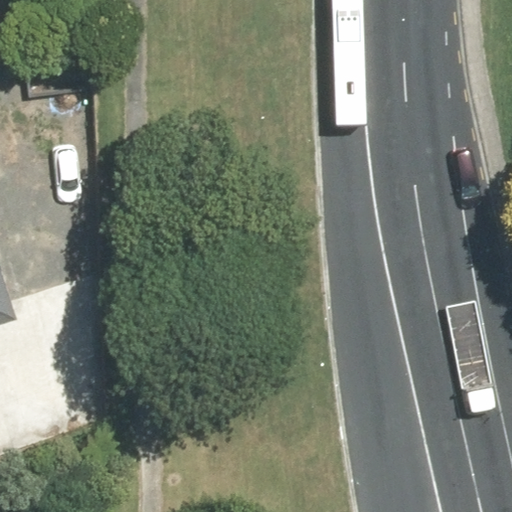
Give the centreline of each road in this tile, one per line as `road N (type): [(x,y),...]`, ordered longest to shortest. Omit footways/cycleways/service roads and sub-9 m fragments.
road 1 (secondary): [(409,268),(394,0)]
road 2 (secondary): [(459,511),(409,268)]
road 3 (secondary): [(397,511),(409,268)]
